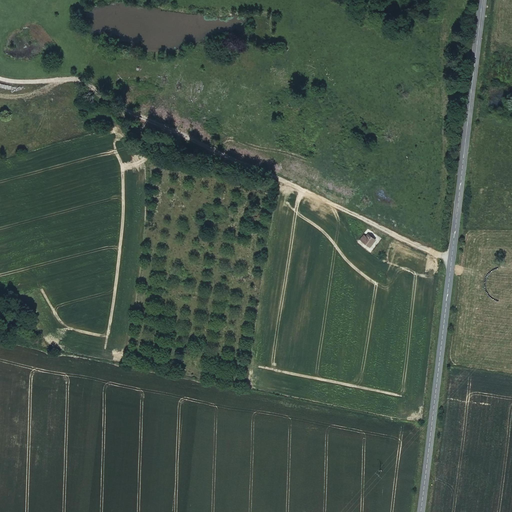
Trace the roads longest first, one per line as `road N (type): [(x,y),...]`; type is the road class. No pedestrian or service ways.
road 1 (secondary): [(482,0),(420,511)]
road 2 (track): [(446,30),(443,184),(427,250)]
